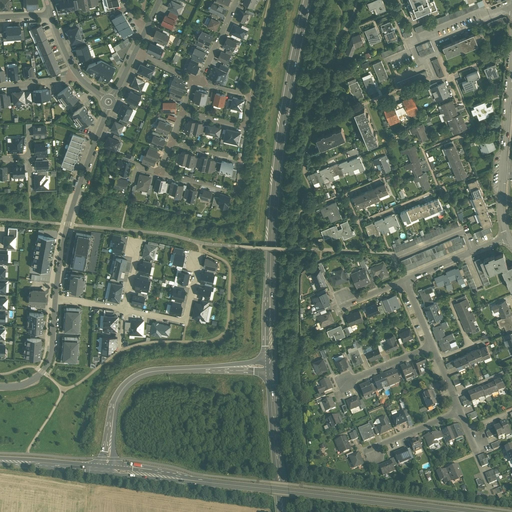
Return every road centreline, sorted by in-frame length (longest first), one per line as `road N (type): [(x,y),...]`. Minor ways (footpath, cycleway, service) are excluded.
road 1 (primary): [(308,0),(272,199),(270,367)]
road 2 (primary): [(102,473),(113,403),(131,379),(154,370),(270,367)]
road 3 (residential): [(55,299),(72,208),(108,102)]
road 4 (secondary): [(271,491),(452,511)]
road 5 (residential): [(162,173),(238,192),(241,160),(174,143)]
road 6 (secondary): [(271,491),(102,473)]
road 7 (residential): [(199,82),(249,96),(245,127),(183,112)]
road 8 (primary): [(270,367),(281,511)]
road 9 (residential): [(123,309),(184,322),(196,260)]
road 10 (residential): [(0,386),(27,384),(42,372),(55,299)]
